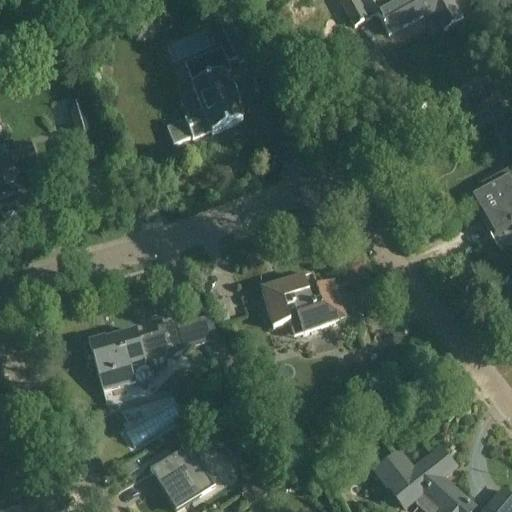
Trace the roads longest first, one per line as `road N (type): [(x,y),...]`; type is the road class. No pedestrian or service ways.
road 1 (residential): [(0,291),(179,239),(325,179)]
road 2 (residential): [(511,410),(325,179)]
road 3 (residential): [(325,179),(511,82)]
road 4 (residential): [(104,511),(0,340)]
